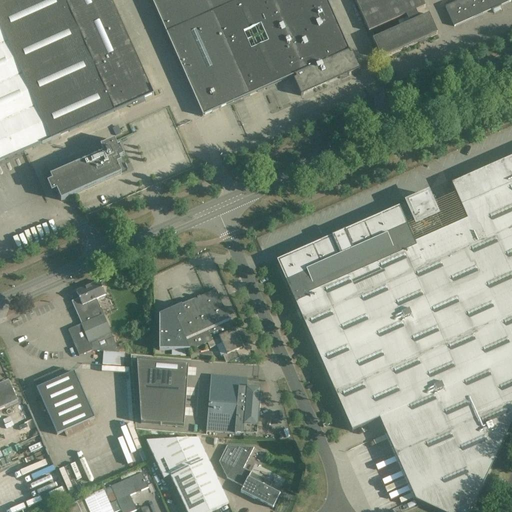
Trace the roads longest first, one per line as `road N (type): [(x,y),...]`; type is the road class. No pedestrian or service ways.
road 1 (unclassified): [(337,508),(330,465),(223,209)]
road 2 (secondary): [(511,71),(221,199)]
road 3 (secondary): [(223,209),(511,82)]
road 4 (unknown): [(241,265),(511,144)]
road 5 (secondary): [(0,309),(223,209)]
road 6 (secondary): [(221,199),(0,298)]
road 7 (unknown): [(2,338),(55,438),(75,440),(114,414),(105,375)]
